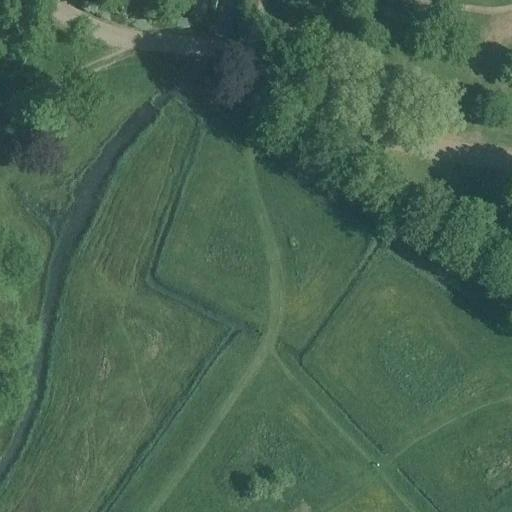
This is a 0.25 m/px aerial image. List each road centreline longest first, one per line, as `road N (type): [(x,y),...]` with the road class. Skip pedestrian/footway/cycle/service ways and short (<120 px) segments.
road 1 (residential): [(511,161),(388,138),(318,109),(237,49),(190,44)]
road 2 (residential): [(57,0),(93,29),(190,44)]
